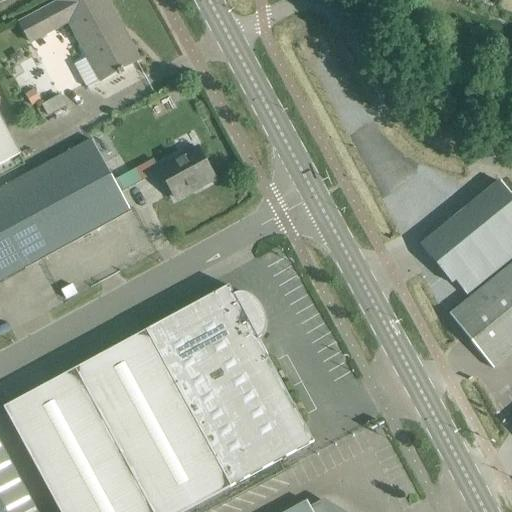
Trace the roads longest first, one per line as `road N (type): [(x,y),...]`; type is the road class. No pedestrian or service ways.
road 1 (residential): [(511,160),(438,145),(395,113),(338,14),(321,1),(300,2),(229,37)]
road 2 (unclassified): [(0,370),(312,199)]
road 3 (secondary): [(483,511),(312,199)]
road 4 (secondary): [(312,199),(229,37)]
